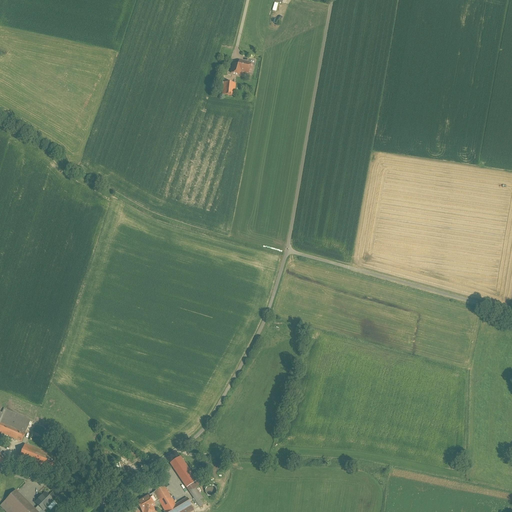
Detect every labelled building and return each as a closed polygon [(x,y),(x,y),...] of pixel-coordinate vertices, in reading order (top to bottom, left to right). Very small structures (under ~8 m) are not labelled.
[(251,65),(239,62),(238,64),(237,64),(236,65),(236,66),(233,65),(231,74),(240,76),(241,71),(248,73),(251,65)] [(235,84),(223,83),(222,95),(234,97),(235,84)] [(2,413),(0,412),(0,434),(21,443),(30,420),(3,409),(2,413)] [(58,460),(24,448),(18,460),(54,474),(58,460)] [(180,457),(170,464),(199,508),(206,503),(197,489),(200,486),(180,457)] [(165,486),(153,493),(162,511),(192,511),(194,511),(187,498),(175,504),(165,486)] [(37,511),(16,491),(0,507),(5,511),(37,511)] [(44,493),(33,504),(41,511),(44,511),(54,502),(44,493)] [(148,495),(135,503),(140,511),(154,511),(157,511),(148,495)]
